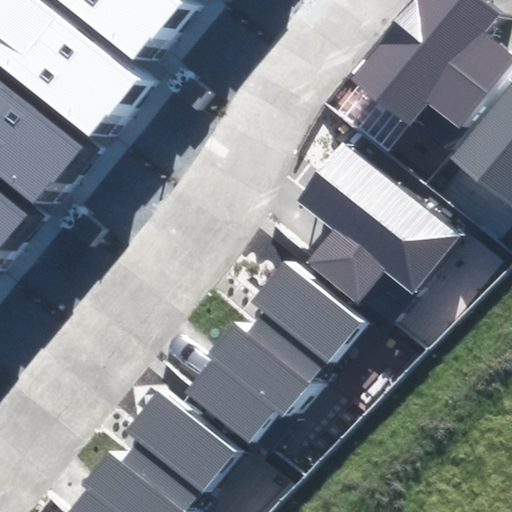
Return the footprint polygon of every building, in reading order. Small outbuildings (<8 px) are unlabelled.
[(8,0),(0,10),(0,67),(87,137),(134,78),(35,0),(8,0)] [(59,0),(132,57),(177,0),(59,0)] [(429,105),(459,128),(511,60),(511,52),(484,30),(497,13),(481,0),(414,0),(352,79),(412,126),(429,105)] [(0,177),(32,204),(79,150),(0,82),(0,177)] [(511,84),(451,158),(511,207),(511,84)] [(308,262),(358,302),(384,270),(413,293),(461,233),(347,141),(298,200),(334,230),(308,262)] [(0,241),(23,214),(0,195),(0,241)] [(188,393),(249,442),(276,408),(283,414),(357,323),(281,261),(249,301),(259,308),(239,333),(228,324),(203,356),(212,363),(188,393)] [(72,511),(184,511),(234,452),(158,390),(126,430),(135,437),(116,461),(105,453),(80,485),(89,492),(72,511)]
